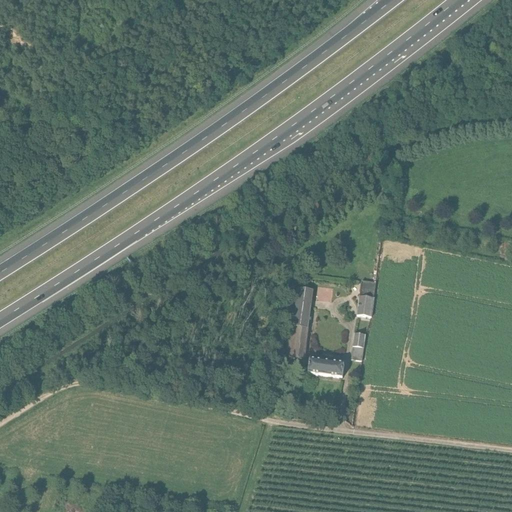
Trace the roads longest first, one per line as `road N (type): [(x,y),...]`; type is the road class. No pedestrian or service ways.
road 1 (motorway): [(0,319),(277,137),(456,0)]
road 2 (motorway): [(390,0),(243,111),(0,272)]
road 3 (track): [(0,425),(81,383),(252,416)]
road 4 (unclassified): [(511,450),(252,416)]
